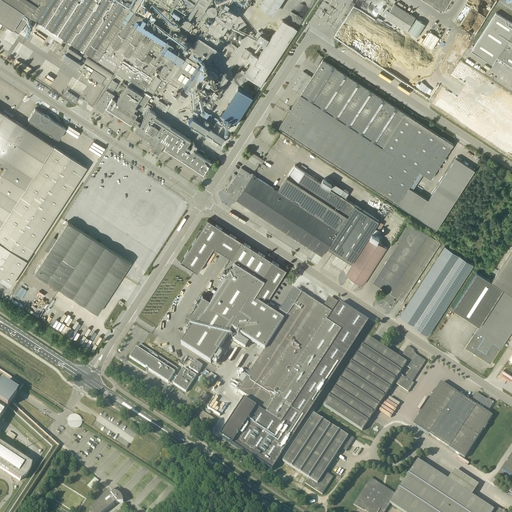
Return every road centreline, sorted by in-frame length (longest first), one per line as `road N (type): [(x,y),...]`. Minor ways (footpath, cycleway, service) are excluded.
road 1 (unclassified): [(511,401),(203,201)]
road 2 (unclassified): [(203,201),(0,68)]
road 3 (unclassified): [(511,167),(314,40)]
road 4 (unclassified): [(203,201),(302,46),(314,40)]
road 5 (unclassified): [(106,350),(203,201)]
road 6 (secondary): [(88,384),(220,467)]
road 7 (secondary): [(220,467),(92,379)]
